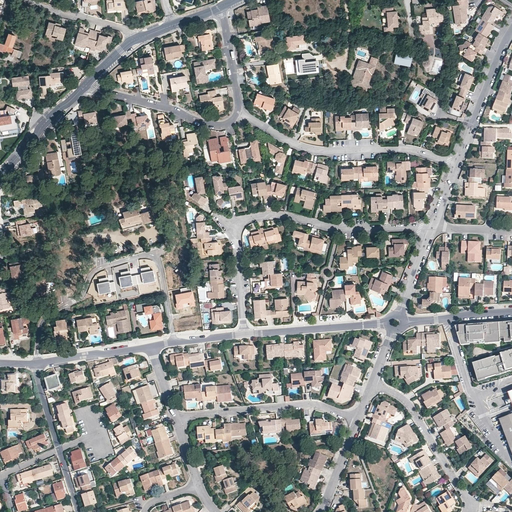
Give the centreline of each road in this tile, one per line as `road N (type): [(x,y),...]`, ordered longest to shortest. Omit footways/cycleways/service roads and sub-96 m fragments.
road 1 (residential): [(431,227),(339,226),(270,213),(240,220),(234,233),(245,334)]
road 2 (residential): [(175,342),(156,254),(144,255),(97,269),(82,296),(50,313),(38,334),(37,363)]
road 3 (residential): [(457,164),(401,148),(311,149),(237,113)]
road 4 (residential): [(175,417),(315,403),(356,419)]
road 5 (residential): [(372,382),(412,409),(469,511)]
road 6 (residential): [(237,113),(216,126),(88,81)]
road 7 (residential): [(511,28),(457,164)]
road 8 (residential): [(388,323),(245,334)]
road 9 (residential): [(0,174),(88,81)]
